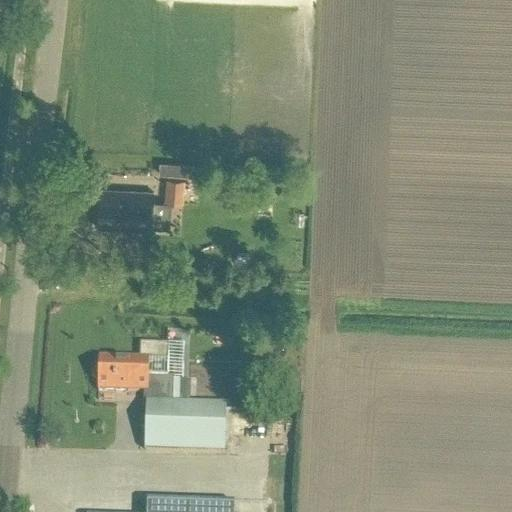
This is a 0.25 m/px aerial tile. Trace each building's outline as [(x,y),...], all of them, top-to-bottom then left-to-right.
[(157,170),(178,173),(180,164),(159,161),(157,170)] [(166,177),(164,202),(182,204),(184,179),(166,177)] [(271,200),(271,187),(254,186),(253,200),(271,200)] [(100,191),(98,229),(152,231),(153,193),(100,191)] [(230,409),(190,407),(191,385),(179,385),(179,407),(173,406),(174,381),(149,380),(149,361),(167,361),(168,346),(141,345),(140,358),(99,357),(99,369),(95,369),(92,372),(92,378),(95,380),(99,380),(98,393),(144,394),(144,405),(147,405),(145,451),(228,455),(230,409)]
